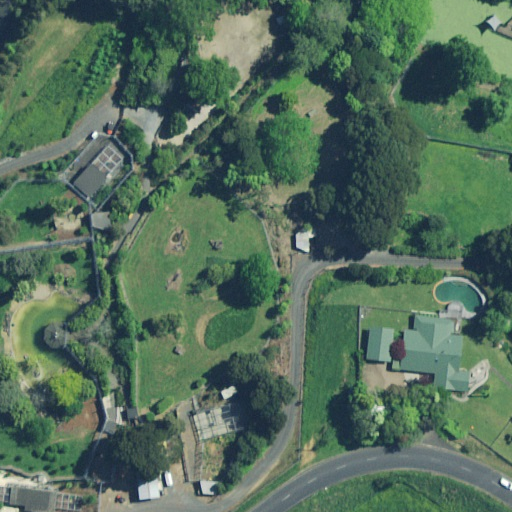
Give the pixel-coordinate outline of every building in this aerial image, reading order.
[(89,162),(71,182),(87,197),(105,177),(104,176),(89,162)] [(107,211),(89,212),(90,227),(109,226),(107,211)] [(308,252),(307,227),(295,228),(296,252),(308,252)] [(433,386),(466,389),(467,370),(460,370),(463,337),(452,336),(453,320),(414,316),(413,332),(403,331),(400,361),(392,361),(391,369),(434,373),(433,386)] [(64,325),(61,322),(51,321),(43,328),(42,339),(49,346),(60,347),(67,340),(68,330),(64,325)] [(391,331),(369,329),(366,360),(388,362),(391,331)] [(251,426),(243,399),(211,409),(212,412),(196,416),(203,440),(251,426)] [(156,477),(136,479),(138,500),(158,498),(156,477)] [(52,511),(55,493),(11,488),(9,505),(25,507),(24,510),(38,511),(52,511)]
